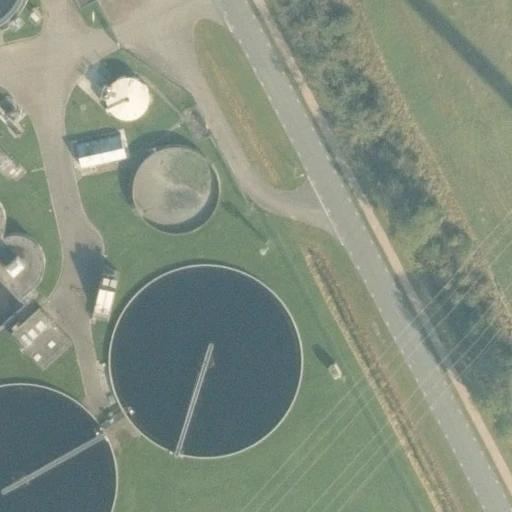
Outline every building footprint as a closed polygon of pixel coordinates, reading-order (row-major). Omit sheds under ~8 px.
[(156,107),(143,70),(106,83),(119,120),(156,107)] [(126,132),(81,142),(86,165),(131,155),(126,132)] [(0,164),(9,175),(20,165),(0,143),(0,164)] [(0,275),(20,297),(38,280),(40,277),(42,273),(43,271),(44,268),(44,266),(44,263),(44,259),(44,256),(43,254),(43,252),(42,250),(40,246),(38,244),(37,242),(34,239),(31,237),(27,235),(23,233),(21,233),(18,232),(16,232),(14,232),(12,232),(10,233),(7,233),(3,235),(2,233),(3,231),(4,229),(5,227),(5,225),(5,223),(6,221),(6,219),(5,217),(5,215),(5,213),(4,211),(4,209),(3,207),(2,204),(0,202),(0,275)] [(92,315),(109,319),(119,273),(103,269),(92,315)] [(72,340),(40,305),(11,332),(43,367),(72,340)]
